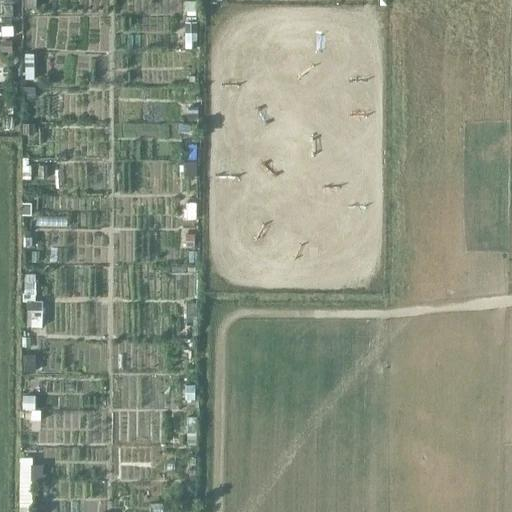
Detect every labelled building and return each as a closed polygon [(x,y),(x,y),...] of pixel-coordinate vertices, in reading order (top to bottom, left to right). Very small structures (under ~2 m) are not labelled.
[(192,0),(193,14),(210,13),(209,0),(192,0)] [(205,136),(193,137),(195,154),(206,154),(205,136)] [(192,270),(193,251),(176,251),(176,270),(192,270)] [(31,299),(42,301),(46,274),(35,272),(31,299)] [(52,302),(36,301),(35,326),(51,327),(52,302)]
